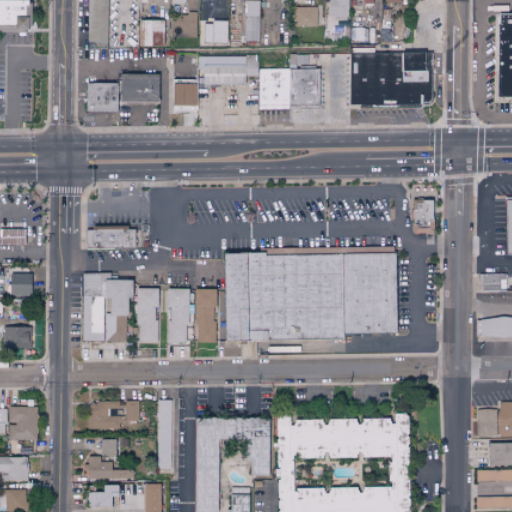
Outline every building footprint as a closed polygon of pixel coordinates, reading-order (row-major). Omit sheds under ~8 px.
[(0,0),(0,32),(25,32),(25,21),(29,21),(28,0),(0,0)] [(106,0),(86,0),(86,42),(106,42),(106,0)] [(243,0),(242,41),(258,41),(259,0),(255,0),(243,0)] [(328,0),(329,19),(348,19),(347,0),(328,0)] [(316,7),(293,7),(293,26),(316,26),(316,7)] [(497,13),(511,13),(511,102),(497,102),(497,13)] [(188,16),(188,14),(170,15),(170,36),(195,35),(195,16),(188,16)] [(137,45),(162,46),(163,20),(138,19),(137,45)] [(202,21),(201,42),(225,43),(226,21),(202,21)] [(349,53),(431,53),(431,100),(429,102),(425,103),(422,103),(422,107),(421,108),(420,109),(361,110),(359,109),(359,108),(359,106),(350,106),(349,53)] [(287,67),(308,67),(308,54),(288,54),(287,67)] [(320,69),(257,68),(256,108),(288,109),(288,123),(292,123),(292,106),(319,107),(320,69)] [(119,73),(118,100),(156,101),(157,74),(119,73)] [(171,106),(194,107),(195,81),(171,80),(171,106)] [(115,83),(84,83),(83,111),(115,111),(115,83)] [(511,197),(503,197),(504,255),(511,254),(511,197)] [(411,198),(432,198),(433,232),(413,233),(411,198)] [(93,224),(128,224),(128,228),(135,228),(135,249),(87,250),(86,229),(93,228),(93,224)] [(0,244),(24,245),(25,229),(0,228),(0,244)] [(224,254),(395,250),(397,339),(226,343),(224,254)] [(81,272),(81,341),(125,342),(126,297),(130,297),(130,279),(108,279),(108,273),(81,272)] [(30,274),(8,274),(8,296),(30,296),(30,274)] [(505,274),(478,274),(478,290),(505,291),(505,274)] [(155,344),(156,288),(136,288),(135,343),(155,344)] [(167,341),(186,342),(187,288),(166,288),(165,307),(168,307),(167,341)] [(195,343),(214,343),(213,288),(193,289),(195,343)] [(511,317),(477,319),(478,337),(511,335),(511,317)] [(3,348),(30,348),(30,327),(3,327),(3,348)] [(170,400),(156,400),(156,468),(169,468),(170,400)] [(86,429),(118,429),(118,416),(108,416),(108,408),(124,409),(124,420),(137,420),(137,401),(124,401),(124,402),(87,402),(86,429)] [(511,401),(497,402),(498,437),(511,436),(511,401)] [(36,407),(7,406),(7,423),(7,440),(35,440),(36,407)] [(275,511),(407,511),(406,413),(391,413),(391,418),(357,418),(323,419),(288,420),(288,415),(274,416),(274,477),(275,477),(275,511)] [(191,511),(246,511),(247,488),(229,487),(229,510),(224,510),(223,511),(216,511),(217,452),(242,452),(242,461),(248,461),(248,475),(267,475),(268,419),(193,417),(191,511)] [(114,439),(99,439),(98,456),(113,456),(114,439)] [(511,464),(511,442),(486,443),(487,466),(511,464)] [(0,471),(0,481),(26,480),(26,456),(0,456),(0,471)] [(110,470),(110,462),(99,462),(99,456),(86,456),(86,478),(131,478),(131,470),(110,470)] [(511,469),(475,469),(475,481),(511,481),(511,469)] [(141,511),(158,511),(158,484),(142,484),(141,511)] [(85,492),(86,507),(109,507),(109,497),(116,496),(116,485),(100,485),(100,492),(85,492)] [(265,511),(265,485),(254,485),(254,511),(265,511)] [(24,489),(0,489),(0,511),(25,511),(24,489)] [(511,496),(475,497),(475,508),(511,507),(511,496)]
